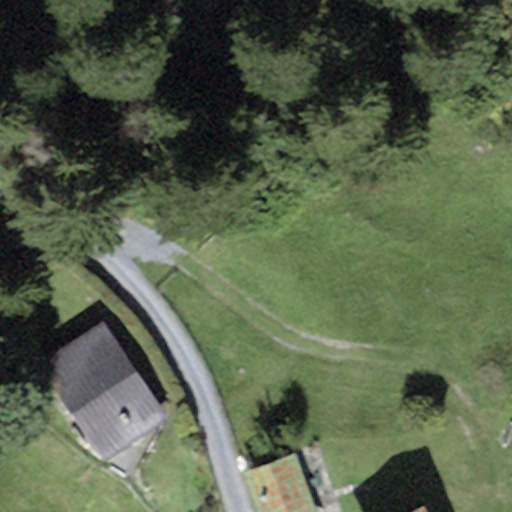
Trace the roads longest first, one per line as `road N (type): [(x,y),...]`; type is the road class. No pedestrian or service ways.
road 1 (track): [(0,199),(51,225),(204,357),(242,511)]
road 2 (track): [(51,225),(155,258),(298,349),(392,362)]
